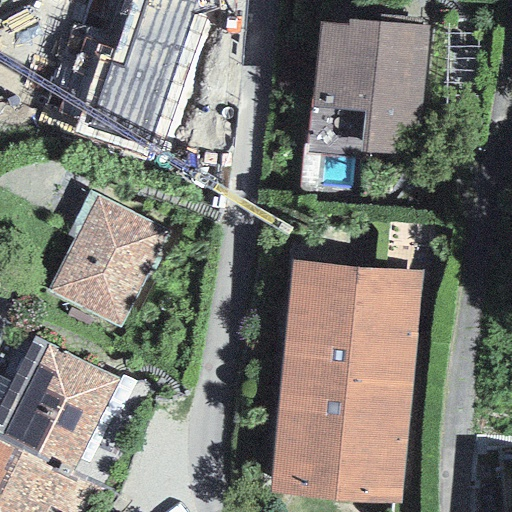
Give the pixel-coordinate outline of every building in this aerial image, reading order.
[(214,0),(130,0),(109,58),(99,54),(72,131),(162,162),(217,9),(214,0)] [(426,26),(348,19),(347,27),(317,24),(305,151),(413,161),(426,26)] [(169,233),(96,195),(46,291),(119,329),(169,233)] [(421,272),(291,260),(281,380),(410,391),(421,272)] [(119,380),(33,336),(0,399),(0,442),(45,465),(49,456),(73,469),(119,380)] [(399,505),(410,391),(281,380),(269,494),(399,505)] [(87,511),(98,491),(45,465),(0,442),(0,511),(47,511),(50,506),(62,511),(87,511)]
